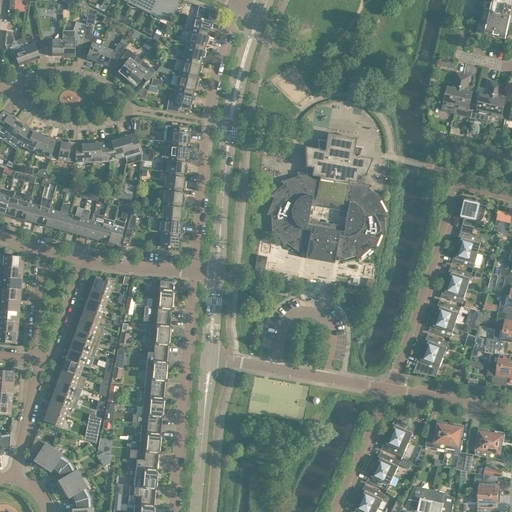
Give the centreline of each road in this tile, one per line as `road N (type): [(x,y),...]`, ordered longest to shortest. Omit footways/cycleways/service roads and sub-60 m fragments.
road 1 (residential): [(387,390),(452,192),(461,183),(511,196)]
road 2 (residential): [(235,2),(207,123),(192,270)]
road 3 (tertiary): [(258,13),(233,98),(215,272)]
road 4 (residential): [(192,270),(169,511)]
road 5 (residential): [(387,390),(208,357)]
road 6 (tertiary): [(208,357),(195,511)]
road 7 (residential): [(131,110),(115,121),(68,124),(44,118),(12,89)]
road 8 (residential): [(131,110),(121,96),(76,73),(12,89)]
road 9 (residential): [(334,511),(387,390)]
road 10 (residential): [(511,411),(387,390)]
